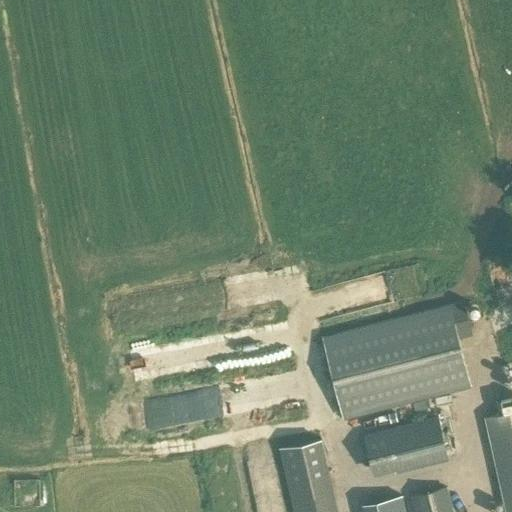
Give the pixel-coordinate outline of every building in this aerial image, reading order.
[(472,388),(461,338),(473,335),(465,301),(323,337),(345,420),(472,388)] [(511,511),(511,410),(487,416),(508,511),(511,511)] [(436,416),(361,435),(371,477),(393,471),(394,474),(447,460),(436,416)] [(338,511),(320,434),(280,443),(289,486),(295,511),(338,511)] [(40,476),(12,477),(13,503),(41,502),(40,476)] [(453,511),(447,486),(411,496),(415,511),(453,511)] [(365,511),(399,511),(394,489),(362,496),(365,511)]
